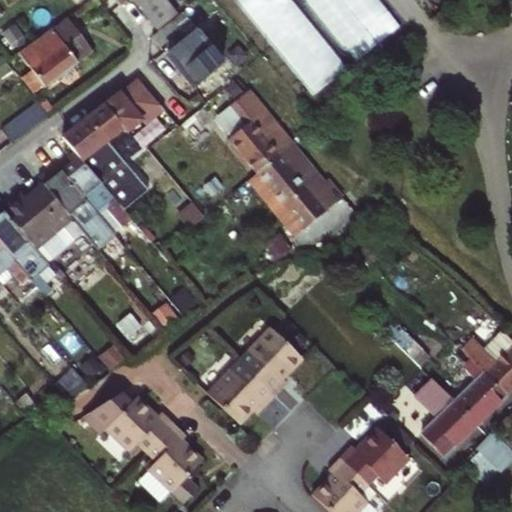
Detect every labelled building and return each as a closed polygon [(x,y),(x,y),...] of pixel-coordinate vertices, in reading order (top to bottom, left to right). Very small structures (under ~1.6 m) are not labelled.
[(178,14),(166,0),(132,0),(157,31),(178,14)] [(233,0),(312,95),(348,65),(294,0),(233,0)] [(379,0),(301,0),(353,62),(399,23),(379,0)] [(193,28),(182,13),(148,40),(156,50),(173,36),(177,41),(193,28)] [(32,73),(42,86),(44,88),(92,51),(67,18),(18,55),(32,73)] [(191,87),(215,67),(222,61),(197,32),(165,57),(191,87)] [(0,57),(0,78),(10,71),(0,57)] [(221,73),(227,68),(222,61),(215,67),(221,73)] [(235,78),(227,68),(221,73),(211,81),(220,91),(235,78)] [(42,86),(32,73),(22,81),(32,94),(42,86)] [(255,175),(292,144),(247,91),(234,103),(250,122),(227,141),(255,175)] [(62,138),(75,154),(106,189),(130,168),(107,141),(122,128),(125,132),(141,120),(118,92),(62,138)] [(44,97),(37,101),(48,116),(55,111),(44,97)] [(0,129),(10,144),(48,116),(37,101),(0,129)] [(292,144),(255,175),(303,230),(341,198),(292,144)] [(106,189),(75,154),(69,159),(74,165),(62,174),(97,215),(102,210),(118,229),(130,219),(106,189)] [(97,215),(62,174),(44,189),(68,219),(94,250),(113,234),(97,215)] [(255,175),(246,182),(293,238),(303,230),(255,175)] [(32,249),(68,219),(44,189),(26,203),(21,197),(1,213),(32,249)] [(32,249),(1,213),(0,214),(0,247),(26,279),(29,283),(48,267),(32,249)] [(285,242),(274,251),(281,258),(292,250),(285,242)] [(26,279),(0,247),(0,273),(5,269),(18,285),(26,279)] [(185,297),(174,303),(179,311),(190,305),(185,297)] [(259,361),(250,370),(278,397),(289,386),(285,383),(305,362),(273,330),(251,352),(259,361)] [(401,331),(392,340),(414,362),(423,353),(401,331)] [(474,345),(464,354),(472,362),(506,398),(511,391),(511,342),(503,333),(485,350),(477,342),(474,345)] [(467,338),(457,347),(464,354),(474,345),(467,338)] [(111,347),(100,357),(108,365),(118,356),(111,347)] [(251,352),(241,362),(250,370),(259,361),(251,352)] [(241,362),(210,394),(242,426),(261,407),(265,410),(278,397),(250,370),(241,362)] [(474,383),(455,402),(478,424),(506,398),(472,362),(462,371),(474,383)] [(444,457),(478,424),(455,402),(433,381),(418,395),(438,417),(420,434),(444,457)] [(133,409),(121,398),(81,421),(101,441),(107,435),(131,458),(139,451),(147,458),(176,429),(164,418),(160,422),(139,402),(133,409)] [(185,446),(189,442),(176,429),(147,458),(158,468),(150,477),(173,498),(184,509),(199,493),(188,483),(205,465),(185,446)] [(355,449),(342,461),(372,489),(381,479),(390,487),(413,463),(380,431),(359,452),(355,449)] [(511,458),(511,456),(491,435),(490,436),(455,471),(478,493),(511,458)] [(363,498),(372,489),(342,461),(330,473),(334,477),(315,497),(330,511),(365,511),(371,506),(363,498)] [(173,498),(150,477),(142,486),(164,508),(173,498)]
